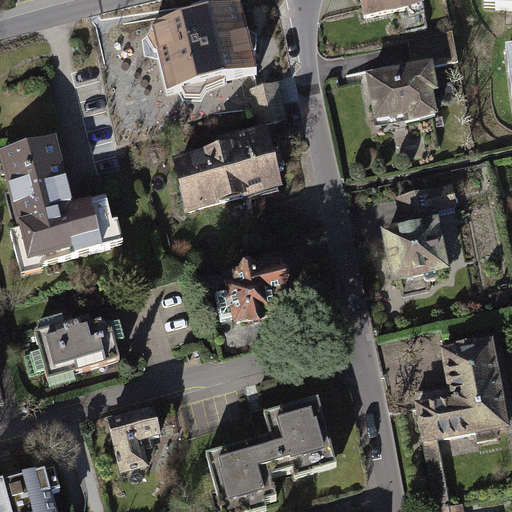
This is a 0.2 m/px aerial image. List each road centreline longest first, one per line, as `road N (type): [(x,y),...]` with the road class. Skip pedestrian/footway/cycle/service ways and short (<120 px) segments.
road 1 (residential): [(0,434),(361,341)]
road 2 (residential): [(308,0),(305,58),(361,341)]
road 3 (residential): [(361,341),(396,511)]
road 4 (residential): [(0,30),(127,0)]
